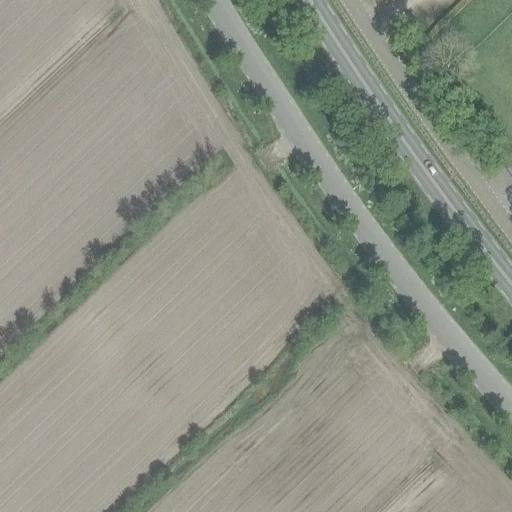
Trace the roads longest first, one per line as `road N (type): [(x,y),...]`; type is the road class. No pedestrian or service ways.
road 1 (unclassified): [(511,418),(440,346),(205,0)]
road 2 (primary): [(511,284),(422,177),(309,0)]
road 3 (unclassified): [(511,231),(351,0)]
